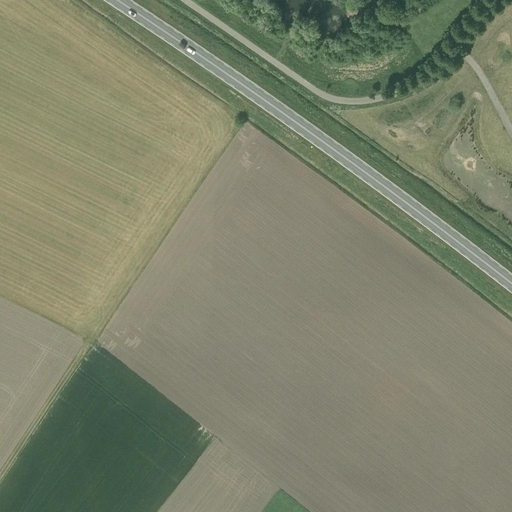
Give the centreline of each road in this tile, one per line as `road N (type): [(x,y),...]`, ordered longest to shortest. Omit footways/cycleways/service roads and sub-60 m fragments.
road 1 (primary): [(116,0),(309,131),(511,284)]
road 2 (track): [(0,470),(85,343)]
